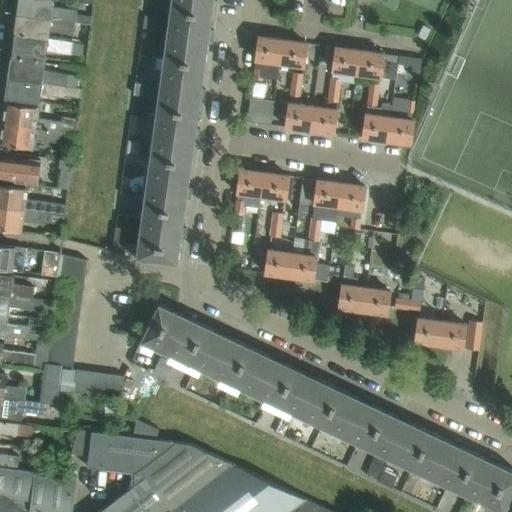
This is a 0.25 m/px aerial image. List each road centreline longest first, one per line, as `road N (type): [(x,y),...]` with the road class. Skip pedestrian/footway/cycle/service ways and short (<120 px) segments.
road 1 (residential): [(511,441),(207,300),(196,266),(213,142)]
road 2 (residential): [(399,166),(213,142)]
road 3 (residential): [(249,25),(420,47)]
road 4 (residential): [(213,142),(225,55),(249,25)]
